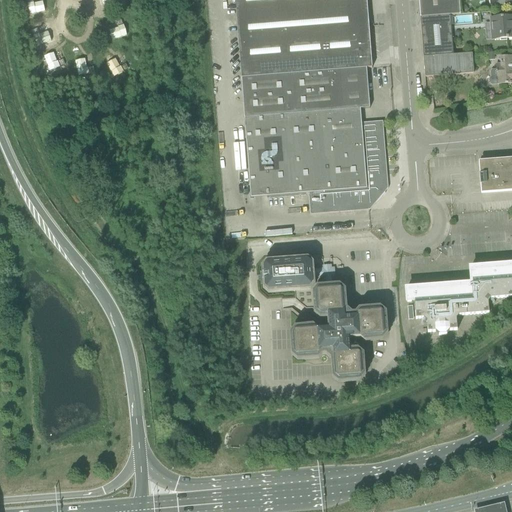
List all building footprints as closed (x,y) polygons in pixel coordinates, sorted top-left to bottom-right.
[(234,0),(241,79),(366,69),(371,69),(366,0),(234,0)] [(418,0),(420,18),(449,16),(460,15),(459,7),(461,4),(461,1),(459,2),(458,0),(418,0)] [(33,3),(28,4),(30,15),(44,12),(43,8),(42,2),(33,4),(33,3)] [(420,18),(423,58),(453,55),(449,16),(420,18)] [(511,16),(503,17),(489,19),(491,40),(511,38),(511,34),(511,26),(511,25),(511,16)] [(110,30),(113,40),(127,36),(124,25),(122,26),(118,27),(119,28),(110,30)] [(40,33),(34,35),(37,45),(52,41),(49,32),(40,34),(40,33)] [(53,54),(44,57),(46,63),(49,71),(59,67),(57,62),(56,63),(53,54)] [(453,55),(423,58),(424,78),(473,74),(472,54),(453,55)] [(490,77),(488,80),(489,84),(491,85),(498,85),(500,85),(509,84),(511,84),(511,63),(511,57),(502,58),(500,58),(500,65),(495,66),(496,67),(496,70),(491,70),(490,72),(490,77)] [(85,60),(75,62),(76,67),(78,76),(89,74),(88,69),(86,69),(85,60)] [(115,60),(106,64),(109,69),(113,77),(123,72),(120,67),(119,68),(115,60)] [(366,69),(241,79),(250,199),(307,195),(309,216),(369,211),(387,189),(382,122),(360,124),(359,110),(369,109),(366,69)] [(511,161),(494,162),(494,163),(482,164),(480,166),(481,175),(479,175),(480,186),(482,186),(482,190),(484,193),(496,192),(497,192),(498,192),(510,191),(511,191),(511,190),(511,161)] [(264,288),(269,292),(309,289),(310,288),(312,285),(312,277),(308,277),(308,273),(311,273),(311,265),(306,261),(266,264),(263,269),(263,276),(266,276),(267,277),(268,279),(266,281),(264,281),(264,288)] [(443,286),(442,288),(406,290),(407,303),(411,303),(414,306),(415,321),(423,320),(426,323),(427,334),(435,333),(438,336),(438,337),(446,336),(446,335),(449,332),(456,332),(456,320),(459,317),(488,314),(487,303),(490,300),(511,298),(511,294),(511,282),(511,280),(511,265),(469,269),(471,285),(448,287),(447,286),(443,286)] [(296,331),(292,335),(294,355),(298,359),(317,357),(321,353),(320,345),(325,345),(326,352),(329,355),(333,355),(334,377),(339,381),(358,380),(362,375),(361,356),(356,353),(350,353),(349,350),(349,339),(360,339),(362,340),(381,339),(385,335),(383,315),(379,311),(360,313),(356,317),(357,324),(352,325),(351,318),(343,311),(342,291),(338,288),(318,290),(315,294),(317,317),(317,320),(317,326),(314,330),(296,331)] [(400,326),(397,288),(391,288),(394,327),(400,326)]
